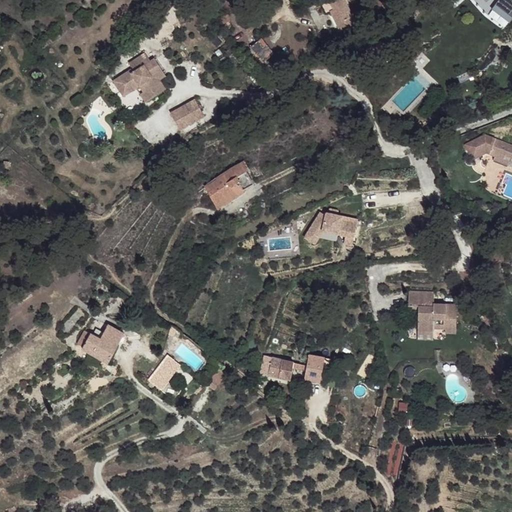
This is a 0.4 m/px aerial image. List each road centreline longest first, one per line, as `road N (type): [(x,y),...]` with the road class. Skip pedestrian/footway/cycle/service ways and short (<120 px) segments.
road 1 (track): [(385,511),(383,480),(149,300),(183,218)]
road 2 (unknown): [(422,153),(391,152),(366,102),(338,77),(315,72),(281,93),(256,96),(202,83)]
road 3 (unknown): [(422,153),(460,237),(460,268),(374,275)]
road 4 (unclassified): [(126,511),(97,468),(106,454),(166,433),(182,414)]
